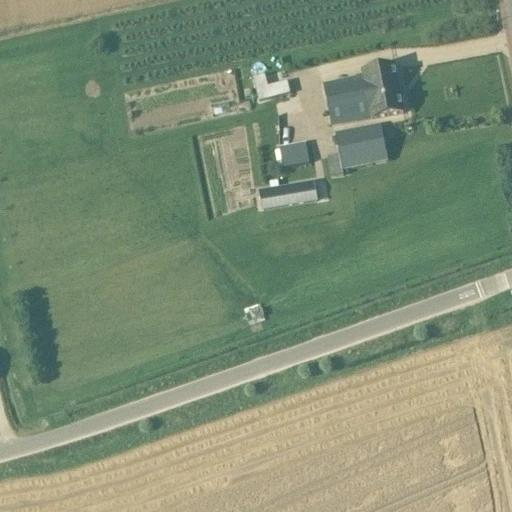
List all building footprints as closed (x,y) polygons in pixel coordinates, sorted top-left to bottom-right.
[(332,128),(372,121),(403,115),(394,67),(363,73),(363,77),(323,85),(332,128)] [(259,104),(271,100),(264,77),(252,80),(259,104)] [(344,178),(343,173),(388,163),(380,126),(334,135),(338,157),(326,159),(331,181),(344,178)] [(277,168),(305,167),(304,144),(276,146),(277,168)] [(261,194),(260,194),(263,212),(316,203),(315,196),(313,185),(261,194)]
